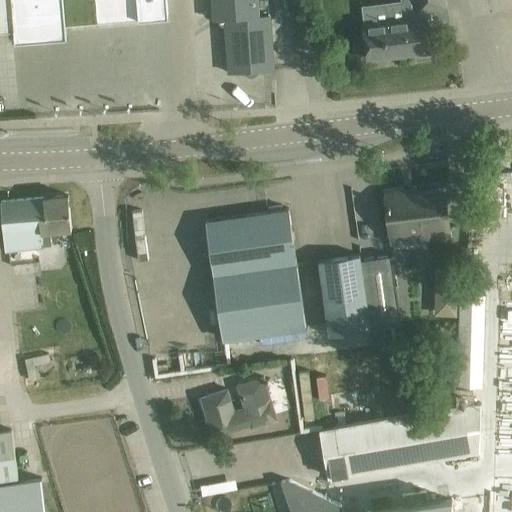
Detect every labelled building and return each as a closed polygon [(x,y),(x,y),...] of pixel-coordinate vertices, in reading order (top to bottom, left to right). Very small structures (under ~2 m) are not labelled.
[(0,0),(0,28),(15,27),(12,0),(0,0)] [(12,0),(15,27),(16,40),(67,35),(66,23),(168,15),(166,0),(12,0)] [(252,77),(259,71),(274,70),(270,15),(259,16),(257,0),(212,0),(214,20),(225,19),(229,73),(244,72),(252,77)] [(364,25),(369,59),(387,56),(386,53),(403,51),(403,54),(429,50),(424,12),(448,8),(446,0),(412,0),(415,12),(408,16),(403,2),(362,7),(364,25)] [(404,192),(386,194),(389,214),(392,243),(450,236),(447,212),(444,192),(405,197),(404,192)] [(51,232),(72,229),(69,195),(1,201),(7,251),(38,247),(38,246),(52,245),(51,232)] [(223,339),(306,327),(289,208),(206,220),(223,339)] [(320,260),(322,280),(330,334),(371,328),(362,263),(360,254),(320,260)] [(392,259),(362,263),(371,328),(402,324),(392,259)] [(434,278),(434,286),(421,286),(422,303),(407,303),(407,313),(446,312),(445,278),(434,278)] [(483,385),(486,295),(460,294),(458,385),(483,385)] [(35,365),(50,362),(49,354),(25,358),(29,377),(37,376),(35,365)] [(107,365),(99,375),(106,380),(113,370),(107,365)] [(52,373),(29,377),(32,390),(54,385),(52,373)] [(228,389),(202,397),(214,436),(251,424),(252,427),(277,419),(271,400),(272,399),(265,375),(236,384),(244,408),(235,411),(228,389)] [(456,406),(380,419),(334,427),(322,430),(330,477),(480,450),(481,402),(473,403),(473,388),(456,388),(456,406)] [(12,429),(0,430),(0,478),(18,476),(12,429)] [(19,480),(0,482),(0,511),(46,511),(42,477),(19,480)] [(200,493),(236,489),(234,479),(199,483),(200,493)] [(289,479),(283,481),(292,511),(455,511),(453,499),(367,511),(343,511),(342,505),(289,479)]
